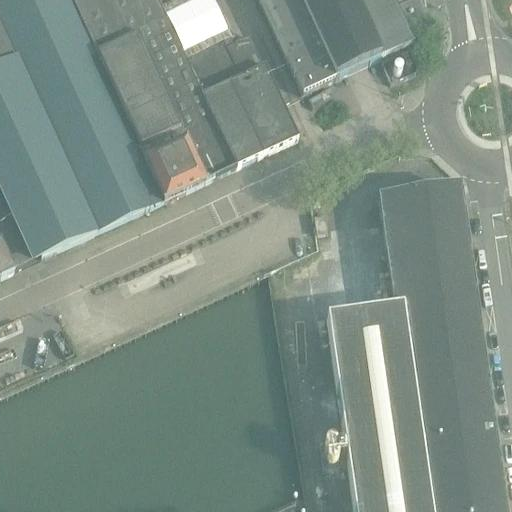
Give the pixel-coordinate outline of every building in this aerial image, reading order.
[(0,0),(0,22),(98,237),(163,207),(69,0),(0,0)] [(156,0),(69,0),(163,207),(205,187),(236,173),(297,145),(281,110),(250,41),(234,48),(223,25),(177,46),(156,0)] [(256,0),(302,100),(402,54),(411,49),(391,6),(388,0),(256,0)] [(404,0),(392,6),(404,31),(425,21),(414,0),(404,0)] [(0,195),(32,268),(98,237),(0,22),(0,195)] [(502,511),(459,194),(378,206),(394,315),(327,325),(353,511),(502,511)] [(0,282),(13,277),(32,268),(0,195),(0,282)] [(325,222),(314,224),(317,241),(328,240),(325,222)]
